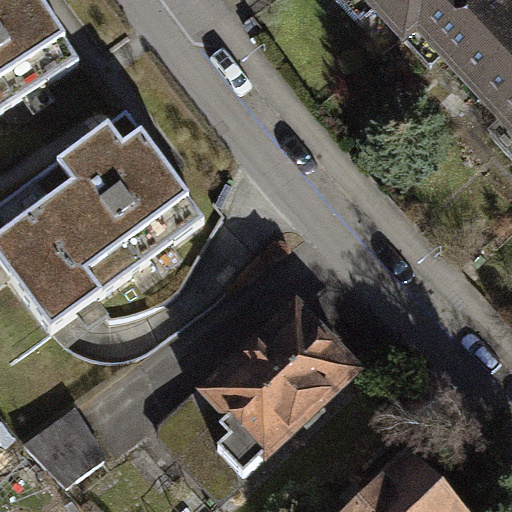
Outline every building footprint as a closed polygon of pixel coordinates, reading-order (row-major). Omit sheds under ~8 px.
[(0,0),(0,116),(78,65),(35,0),(0,0)] [(413,27),(442,0),(364,0),(401,39),(413,27)] [(442,0),(413,27),(511,134),(511,9),(503,0),(442,0)] [(204,225),(125,118),(0,209),(0,265),(52,336),(204,225)] [(217,451),(245,480),(354,374),(295,313),(208,398),(239,430),(217,451)] [(218,506),(245,480),(217,451),(239,430),(208,398),(200,390),(160,427),(160,441),(218,506)] [(27,450),(70,493),(110,465),(76,413),(27,450)] [(452,511),(407,465),(357,511),(452,511)] [(213,511),(197,494),(177,511),(213,511)]
